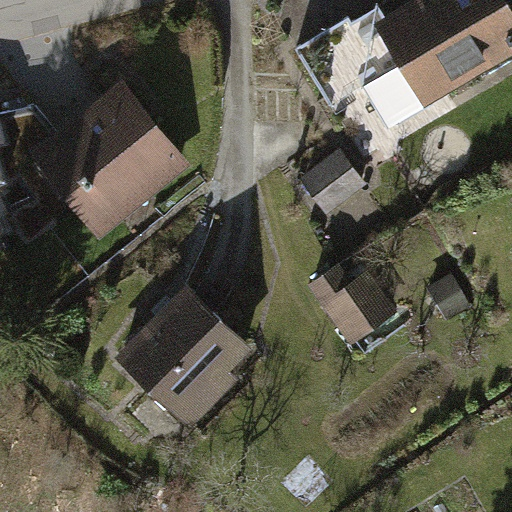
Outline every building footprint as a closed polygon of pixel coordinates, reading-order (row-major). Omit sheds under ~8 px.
[(396,117),(511,46),(511,0),(394,0),(388,4),(385,0),(366,0),(317,30),(347,80),(366,68),(396,117)] [(62,138),(43,153),(85,204),(101,223),(177,160),(119,90),(62,138)] [(43,153),(62,138),(39,107),(0,117),(0,241),(19,233),(30,250),(85,204),(43,153)] [(362,181),(340,152),(308,176),(330,205),(362,181)] [(396,308),(369,271),(352,283),(339,266),(314,284),(354,338),(396,308)] [(265,349),(193,275),(122,344),(194,417),(265,349)]
